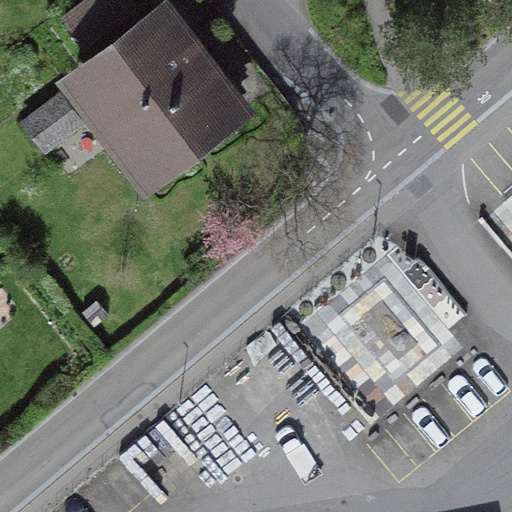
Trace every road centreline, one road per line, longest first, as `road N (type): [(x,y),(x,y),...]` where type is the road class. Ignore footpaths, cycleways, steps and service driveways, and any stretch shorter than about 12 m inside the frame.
road 1 (tertiary): [(380,172),(0,492)]
road 2 (residential): [(235,0),(380,172)]
road 3 (tertiary): [(511,63),(380,172)]
